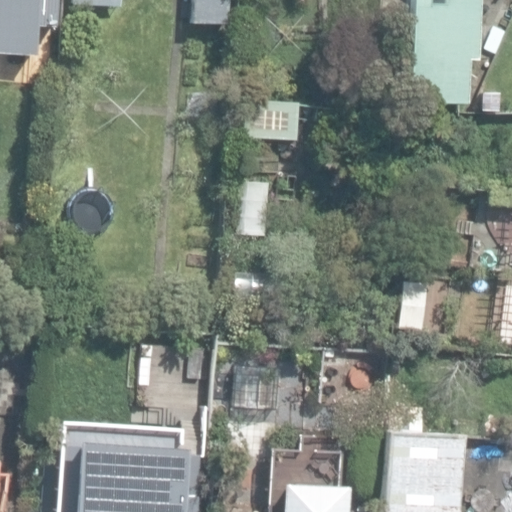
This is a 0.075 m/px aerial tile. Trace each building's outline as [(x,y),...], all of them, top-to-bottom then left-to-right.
[(0,0),(0,53),(37,55),(38,27),(55,27),(55,0),(0,0)] [(186,0),(186,14),(223,16),(223,0),(186,0)] [(378,0),(376,34),(403,37),(404,0),(378,0)] [(409,0),(405,100),(466,103),(468,59),(476,59),(478,0),(409,0)] [(241,134),(293,137),(294,102),(244,101),(242,101),(241,134)] [(263,235),(266,181),(238,180),(235,234),(263,235)] [(491,228),(511,229),(511,204),(493,204),(491,228)] [(282,299),(283,275),(231,272),(230,297),(282,299)] [(384,429),(420,431),(421,406),(385,404),(384,429)] [(374,511),(392,511),(454,511),(460,434),(452,434),(380,430),(374,511)] [(191,511),(193,495),(177,493),(182,447),(72,440),(67,511),(191,511)] [(341,511),(343,485),(277,481),(275,511),(341,511)]
